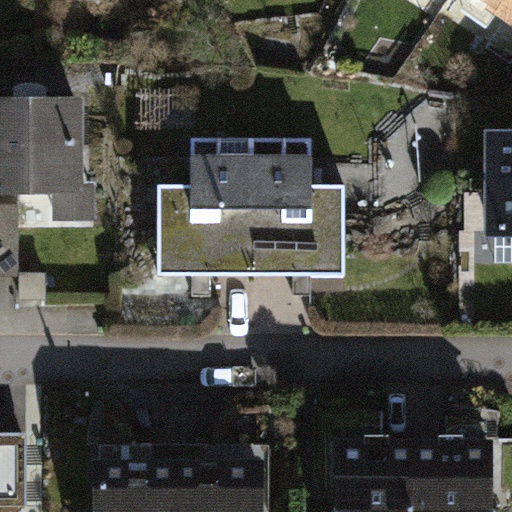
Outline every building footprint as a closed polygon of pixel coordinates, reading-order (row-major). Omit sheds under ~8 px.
[(511,25),(511,0),(444,0),(500,41),(511,25)] [(87,95),(0,95),(0,191),(88,191),(87,95)] [(511,130),(482,131),(485,242),(511,241),(511,130)] [(307,145),(191,145),(192,187),(153,187),(153,273),(341,272),(341,186),(307,186),(307,145)] [(487,511),(488,440),(334,439),(333,511),(487,511)] [(263,511),(263,454),(90,455),(90,511),(263,511)]
